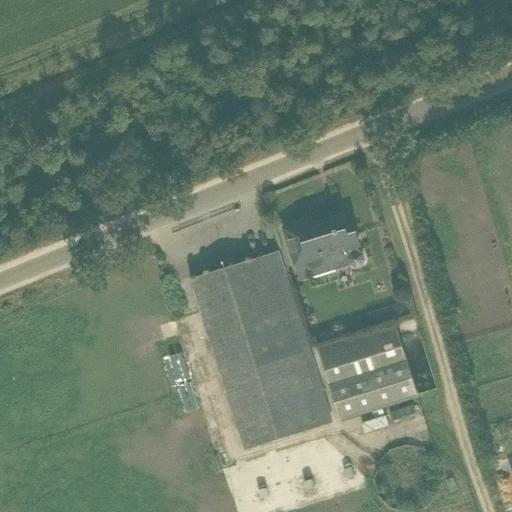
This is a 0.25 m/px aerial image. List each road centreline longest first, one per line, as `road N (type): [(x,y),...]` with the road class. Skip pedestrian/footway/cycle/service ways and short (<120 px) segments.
road 1 (unclassified): [(0,285),(511,80)]
road 2 (track): [(374,135),(494,511)]
